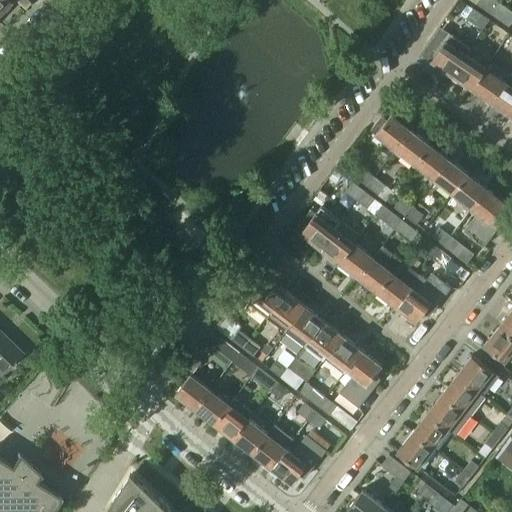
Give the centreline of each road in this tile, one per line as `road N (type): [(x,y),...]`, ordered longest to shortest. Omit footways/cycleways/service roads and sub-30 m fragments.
road 1 (residential): [(269,244),(396,68)]
road 2 (residential): [(146,402),(0,262)]
road 3 (residential): [(146,402),(269,244)]
road 4 (residential): [(422,361),(269,244)]
road 5 (residential): [(422,361),(305,511)]
road 6 (residential): [(279,511),(146,402)]
road 7 (residential): [(511,245),(422,361)]
road 8 (residential): [(511,149),(396,68)]
